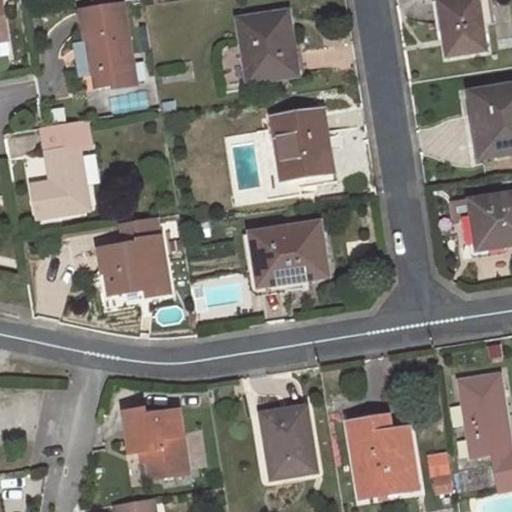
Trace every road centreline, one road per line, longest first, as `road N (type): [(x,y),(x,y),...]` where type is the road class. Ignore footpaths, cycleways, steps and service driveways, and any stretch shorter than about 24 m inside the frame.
road 1 (residential): [(375,0),(420,326)]
road 2 (residential): [(420,326),(248,357),(178,363),(99,356)]
road 3 (residential): [(66,511),(99,356)]
